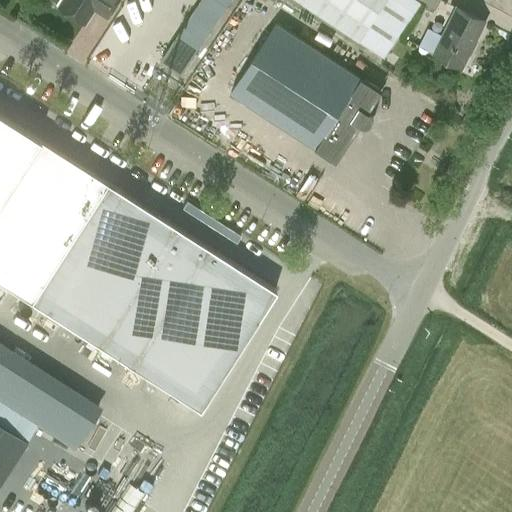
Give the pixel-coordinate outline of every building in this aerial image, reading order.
[(86,22),(99,0),(63,0),(60,6),(86,22)] [(201,0),(161,60),(182,74),(231,0),(201,0)] [(299,0),(385,57),(422,2),(436,9),(440,0),(299,0)] [(485,21),(457,7),(434,53),(462,67),(485,21)] [(231,92),(318,147),(335,158),(378,88),(362,78),(277,21),(231,92)] [(275,289),(105,180),(29,299),(199,408),(275,289)] [(0,400),(74,445),(100,403),(0,341),(0,400)] [(0,421),(0,480),(27,439),(0,421)]
